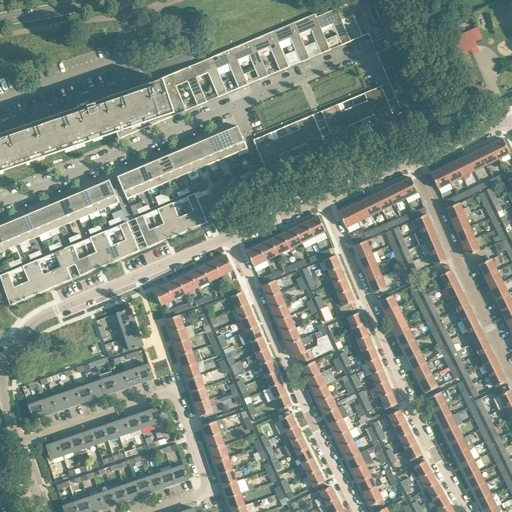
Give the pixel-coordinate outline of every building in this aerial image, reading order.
[(381,21),(379,17),(380,19),(375,21),(372,15),(369,9),(369,8),(374,6),(375,8),(376,8),(373,2),(372,0),(356,0),(355,1),(369,34),(372,43),(373,43),(373,42),(375,42),(384,38),(383,38),(387,36),(388,36),(386,33),(385,30),(383,25),(381,21)] [(362,37),(369,34),(355,1),(345,5),(346,5),(340,7),(337,8),(342,20),(353,15),(354,17),(361,34),(362,36),(362,37)] [(351,41),(342,20),(337,8),(325,13),(320,16),(320,15),(316,17),(321,29),(333,24),(333,26),(340,43),(341,43),(341,44),(341,45),(351,41)] [(321,53),(321,54),(331,50),(330,50),(330,49),(321,29),(316,17),(316,16),(317,15),(316,13),(303,19),(298,21),(294,22),(299,34),(311,29),(312,31),(311,31),(320,51),(321,53)] [(277,30),(274,31),(279,43),(282,49),(291,45),(293,44),(299,60),(300,62),(300,63),(310,59),(310,58),(309,58),(305,47),(299,34),(294,22),(282,27),(283,28),(277,30)] [(487,87),(473,54),(479,51),(477,46),(476,42),(482,39),(478,27),(450,39),(472,93),(487,87)] [(257,38),(253,40),(258,51),(270,47),(271,48),(270,49),(271,51),(279,69),(280,70),(280,71),(289,67),(284,55),(282,49),(279,43),(274,31),(262,36),(257,39),(257,38)] [(268,75),(258,51),(253,40),(241,45),(236,47),(233,48),(238,60),(249,55),(250,57),(258,77),(259,79),(259,80),(269,76),(269,75),(268,75)] [(391,46),(377,53),(376,53),(381,63),(383,67),(382,67),(384,71),(385,71),(384,70),(391,67),(397,80),(404,76),(403,72),(401,68),(399,63),(398,60),(394,50),(393,50),(392,47),(392,46),(391,46)] [(216,56),(212,57),(217,69),(220,75),(231,70),(238,86),(239,88),(238,88),(239,88),(239,89),(248,85),(248,84),(247,82),(244,76),(238,60),(233,48),(221,53),(221,54),(216,56)] [(227,93),(217,69),(212,57),(204,61),(200,62),(195,64),(192,66),(197,77),(208,73),(209,74),(209,75),(217,95),(217,94),(218,96),(218,97),(228,93),(227,93)] [(207,101),(197,77),(192,66),(171,74),(176,86),(188,81),(188,83),(197,103),(198,105),(197,105),(198,106),(207,102),(207,101)] [(320,79),(310,83),(320,105),(335,98),(335,96),(342,93),(341,91),(354,85),(350,76),(352,75),(349,68),(326,78),(321,81),(320,79)] [(116,133),(119,139),(176,115),(177,114),(178,114),(187,110),(186,110),(176,86),(171,74),(154,82),(153,82),(146,85),(141,87),(0,135),(0,172),(114,133),(116,133)] [(395,94),(394,95),(396,99),(397,102),(402,113),(409,110),(409,109),(415,107),(417,106),(415,102),(414,99),(413,96),(411,92),(404,76),(397,80),(402,92),(395,95),(395,94)] [(371,90),(363,93),(364,94),(365,94),(367,101),(354,106),(357,114),(387,101),(383,90),(381,87),(381,86),(377,88),(371,91),(371,90)] [(391,109),(387,101),(357,114),(361,121),(363,120),(374,116),(377,123),(376,123),(376,124),(383,121),(383,120),(389,118),(390,118),(394,116),(392,112),(391,109)] [(339,104),(332,107),(325,110),(325,109),(321,111),(323,115),(324,118),(324,119),(327,126),(357,114),(354,106),(341,112),(338,105),(339,104)] [(357,114),(327,126),(332,137),(334,141),(333,141),(334,141),(338,140),(338,139),(344,137),(352,134),(351,133),(350,134),(348,127),(357,123),(361,121),(357,114)] [(293,132),(286,135),(289,142),(319,130),(315,119),(313,116),(314,115),(313,115),(309,116),(309,117),(303,119),(295,122),(290,124),(293,132)] [(227,130),(237,153),(237,151),(239,150),(246,147),(247,149),(247,148),(245,144),(244,142),(244,141),(238,126),(228,130),(227,130)] [(217,134),(227,157),(227,155),(229,155),(229,154),(236,151),(237,153),(227,130),(227,131),(218,135),(218,134),(217,134)] [(308,152),(315,149),(322,146),(322,147),(326,145),(324,141),(323,138),(323,137),(319,130),(289,142),(293,150),(306,144),(309,151),(308,152)] [(271,133),(271,132),(264,135),(264,136),(257,138),(253,140),(255,144),(256,147),(259,155),(289,142),(286,135),(273,140),(270,133),(271,133)] [(207,138),(217,161),(217,160),(219,159),(226,155),(227,157),(217,134),(217,135),(208,139),(208,138),(207,138)] [(197,142),(207,165),(208,165),(207,164),(209,163),(216,160),(217,161),(207,138),(207,139),(198,143),(198,142),(197,142)] [(495,143),(491,145),(498,159),(510,154),(503,138),(495,142),(495,143)] [(187,146),(197,170),(198,169),(197,168),(199,167),(206,164),(207,165),(197,142),(197,143),(188,147),(188,146),(187,146)] [(289,142),(259,155),(264,166),(266,169),(265,169),(266,170),(270,168),(276,165),(276,166),(284,163),(283,162),(282,162),(280,156),(293,150),(289,142)] [(486,147),(479,150),(486,165),(498,159),(491,145),(487,147),(486,147)] [(177,151),(187,174),(188,174),(187,172),(189,171),(196,168),(197,170),(187,146),(187,147),(178,151),(178,150),(177,151)] [(471,154),(467,156),(474,171),(486,165),(479,150),(471,154)] [(168,155),(177,178),(178,178),(177,176),(179,176),(179,175),(186,172),(187,174),(177,151),(177,152),(168,155)] [(158,159),(167,182),(168,182),(167,181),(169,180),(169,179),(176,176),(177,178),(168,155),(167,155),(168,156),(158,160),(158,159)] [(463,158),(455,162),(462,177),(474,171),(467,156),(463,158)] [(148,163),(157,186),(158,186),(157,185),(159,184),(166,181),(167,182),(158,159),(157,159),(158,160),(148,164),(148,163)] [(447,166),(443,168),(450,183),(462,177),(455,162),(447,166)] [(138,167),(147,190),(148,190),(147,189),(149,188),(156,185),(157,186),(148,163),(147,163),(148,164),(138,168),(138,167)] [(128,172),(137,195),(138,194),(137,193),(139,192),(146,189),(147,191),(147,190),(138,167),(137,168),(138,168),(128,172),(128,171),(128,172)] [(438,189),(450,183),(443,168),(439,170),(431,174),(438,189)] [(125,194),(127,199),(128,199),(127,197),(129,197),(129,196),(136,193),(137,195),(128,172),(127,172),(128,173),(119,176),(118,176),(117,176),(124,192),(125,194)] [(505,173),(493,179),(495,183),(507,177),(505,173)] [(403,182),(399,183),(406,198),(409,204),(420,198),(418,192),(411,177),(405,180),(403,181),(403,182)] [(508,194),(511,191),(511,178),(503,183),(508,194)] [(100,183),(99,184),(109,207),(109,205),(116,202),(118,201),(118,203),(119,202),(117,198),(116,196),(116,195),(109,179),(109,180),(100,184),(100,183)] [(493,179),(481,184),(483,189),(495,183),(493,179)] [(394,185),(387,189),(394,204),(406,198),(399,183),(394,186),(394,185)] [(90,188),(89,188),(99,211),(99,209),(106,206),(108,205),(108,207),(109,207),(99,184),(99,185),(90,189),(90,188)] [(481,184),(469,190),(471,194),(483,189),(481,184)] [(80,192),(79,192),(89,215),(91,221),(101,216),(99,211),(89,188),(89,189),(80,193),(80,192)] [(379,193),(375,195),(382,210),(394,204),(387,189),(379,193)] [(457,196),(459,200),(471,194),(469,190),(457,196)] [(70,196),(69,196),(79,219),(79,217),(86,214),(86,215),(88,214),(89,215),(79,192),(79,193),(70,197),(70,196)] [(478,195),(484,207),(490,205),(484,192),(478,195)] [(187,197),(180,200),(182,204),(189,201),(193,212),(186,215),(192,229),(199,226),(207,222),(197,199),(195,193),(187,197)] [(495,193),(489,195),(492,201),(497,199),(495,193)] [(371,197),(363,201),(370,216),(382,210),(375,195),(371,197)] [(59,200),(69,224),(69,223),(69,222),(76,219),(78,218),(79,219),(69,196),(69,197),(60,201),(60,200),(59,200)] [(457,196),(444,202),(446,206),(459,200),(457,196)] [(503,210),(497,199),(492,201),(497,212),(503,210)] [(69,224),(59,200),(59,201),(50,205),(50,204),(49,205),(59,228),(59,226),(66,223),(68,222),(69,224)] [(165,206),(177,235),(185,232),(185,231),(192,229),(186,215),(179,218),(175,207),(182,204),(180,200),(173,203),(165,206)] [(355,205),(351,207),(358,222),(370,216),(363,201),(355,205)] [(452,221),(465,215),(471,213),(468,206),(462,209),(460,203),(447,209),(452,221)] [(40,209),(39,209),(49,232),(51,237),(61,233),(59,228),(49,205),(49,206),(40,209)] [(484,207),(490,219),(496,216),(490,205),(484,207)] [(169,238),(177,235),(165,206),(157,209),(158,209),(150,212),(152,217),(160,214),(164,224),(157,227),(163,241),(169,238)] [(339,213),(346,228),(358,222),(351,207),(347,209),(339,213)] [(415,217),(426,212),(424,207),(413,212),(415,217)] [(49,232),(39,209),(39,210),(30,214),(30,213),(29,213),(39,236),(40,236),(39,234),(46,231),(48,231),(49,232)] [(152,217),(150,212),(143,215),(135,218),(148,248),(156,244),(163,241),(157,227),(150,230),(145,220),(152,217)] [(413,212),(401,217),(403,222),(415,217),(413,212)] [(20,217),(19,217),(29,240),(30,240),(29,238),(36,235),(36,236),(38,235),(39,236),(29,213),(29,214),(20,218),(20,217)] [(503,224),(508,221),(505,214),(500,217),(503,224)] [(416,220),(421,231),(432,226),(427,215),(416,220)] [(452,221),(457,233),(470,227),(465,215),(452,221)] [(307,222),(314,237),(326,231),(318,216),(310,220),(311,220),(307,222)] [(496,216),(490,219),(496,230),(501,228),(496,216)] [(10,221),(19,244),(20,244),(19,243),(26,240),(28,239),(29,240),(19,217),(19,218),(10,222),(10,221)] [(389,223),(391,227),(403,222),(401,217),(389,223)] [(0,225),(0,226),(9,249),(10,249),(9,247),(16,244),(18,243),(19,245),(19,244),(10,221),(9,222),(10,222),(0,226),(0,225)] [(119,243),(124,257),(131,254),(140,251),(127,222),(119,225),(112,228),(114,233),(121,230),(126,240),(119,243)] [(295,228),(302,243),(314,237),(307,222),(302,224),(295,228)] [(389,223),(376,228),(378,232),(391,227),(389,223)] [(0,250),(6,248),(8,247),(9,249),(0,226),(0,250)] [(432,226),(421,231),(414,234),(419,245),(425,243),(437,238),(432,226)] [(403,239),(398,227),(394,229),(398,241),(403,239)] [(470,227),(457,233),(462,244),(475,239),(470,227)] [(105,231),(98,234),(110,263),(118,260),(124,257),(119,243),(111,246),(107,236),(114,233),(112,228),(105,231)] [(283,234),(290,249),(302,243),(295,228),(287,232),(283,234)] [(364,233),(366,238),(378,232),(376,228),(364,233)] [(507,238),(501,228),(496,230),(498,235),(494,237),(497,243),(507,238)] [(353,243),(366,238),(364,233),(362,229),(349,234),(353,243)] [(110,263),(98,234),(90,238),(83,241),(85,245),(92,242),(96,253),(89,256),(95,270),(102,267),(110,263)] [(271,240),(278,255),(290,249),(283,234),(279,236),(278,236),(271,240)] [(425,243),(430,254),(442,249),(437,238),(425,243)] [(494,244),(494,245),(499,253),(505,250),(511,247),(507,238),(497,243),(494,244)] [(408,250),(403,239),(398,241),(403,252),(408,250)] [(479,249),(475,239),(462,244),(467,256),(480,251),(479,249)] [(259,246),(266,261),(278,255),(271,240),(263,244),(259,246)] [(73,245),(64,249),(71,266),(75,265),(80,276),(88,273),(88,272),(95,270),(89,256),(79,260),(75,249),(85,245),(83,241),(73,245)] [(367,241),(354,246),(357,253),(359,258),(372,253),(367,241)] [(255,248),(247,252),(254,267),(266,261),(259,246),(255,248)] [(67,268),(71,266),(64,249),(54,253),(55,253),(45,257),(47,261),(56,257),(61,268),(51,272),(57,286),(64,283),(72,279),(67,268)] [(447,261),(442,249),(430,254),(435,266),(447,261)] [(403,252),(408,264),(413,261),(408,250),(403,252)] [(324,257),(322,253),(314,256),(316,261),(324,257)] [(361,263),(364,270),(377,264),(372,253),(359,258),(361,263)] [(222,276),(228,289),(231,294),(242,289),(237,278),(232,281),(228,273),(234,270),(226,255),(218,259),(214,261),(222,276)] [(324,260),(329,272),(341,267),(336,255),(324,260)] [(38,260),(30,263),(42,292),(50,289),(50,288),(57,286),(51,272),(44,275),(40,264),(47,261),(45,257),(38,260)] [(479,265),(485,277),(497,271),(492,259),(479,265)] [(222,276),(214,261),(210,263),(202,267),(210,282),(222,276)] [(418,273),(413,261),(408,264),(413,275),(418,273)] [(22,266),(15,269),(17,274),(24,271),(29,281),(22,284),(27,298),(34,295),(42,292),(30,263),(22,266)] [(299,268),(297,263),(289,266),(291,271),(299,268)] [(367,276),(369,281),(382,276),(377,264),(364,270),(366,277),(367,276)] [(430,295),(445,288),(457,282),(452,271),(451,271),(448,265),(436,270),(442,282),(427,289),(421,278),(416,281),(425,298),(430,295)] [(191,273),(198,288),(210,282),(202,267),(195,271),(191,273)] [(346,279),(341,267),(329,272),(334,284),(346,279)] [(17,274),(15,269),(8,272),(0,275),(0,278),(11,305),(21,301),(27,298),(22,284),(14,287),(10,277),(17,274)] [(485,277),(490,288),(503,282),(497,271),(485,277)] [(186,275),(178,279),(186,294),(198,288),(191,273),(186,275)] [(274,278),(272,274),(264,277),(266,282),(274,278)] [(296,279),(299,285),(305,283),(302,276),(296,279)] [(371,287),(374,293),(374,294),(376,292),(387,288),(382,276),(369,281),(371,286),(371,287)] [(171,283),(167,285),(174,300),(186,294),(178,279),(171,282),(171,283)] [(334,284),(338,295),(350,290),(346,279),(334,284)] [(263,286),(265,291),(268,298),(281,293),(276,281),(263,286)] [(463,293),(457,282),(445,288),(451,299),(463,293)] [(490,288),(496,300),(509,294),(503,282),(490,288)] [(159,300),(162,306),(174,300),(167,285),(163,287),(163,286),(154,290),(159,300)] [(220,292),(222,297),(231,294),(228,289),(220,292)] [(355,301),(350,290),(338,295),(343,306),(339,308),(342,315),(356,309),(353,302),(355,301)] [(236,308),(248,304),(243,292),(231,297),(236,308)] [(281,293),(268,298),(273,310),(286,305),(281,293)] [(463,293),(451,299),(456,310),(468,304),(463,293)] [(204,297),(205,303),(214,300),(212,294),(204,297)] [(496,300),(502,311),(511,306),(511,300),(509,294),(496,300)] [(380,302),(386,313),(398,307),(393,295),(380,302)] [(435,306),(430,295),(425,298),(430,309),(435,306)] [(205,303),(204,297),(195,300),(197,306),(205,303)] [(307,303),(310,308),(315,306),(312,300),(307,303)] [(186,304),(178,306),(180,312),(187,309),(186,304)] [(236,308),(241,320),(253,315),(248,304),(236,308)] [(474,315),(468,304),(456,310),(462,321),(474,315)] [(278,322),(291,316),(286,305),(273,310),(278,322)] [(180,312),(178,306),(170,309),(172,315),(180,312)] [(441,317),(435,306),(430,309),(436,320),(441,317)] [(511,306),(502,311),(508,323),(511,320),(511,306)] [(386,314),(391,324),(404,318),(398,307),(386,313),(386,314)] [(117,313),(121,326),(135,321),(131,309),(117,313)] [(348,317),(352,329),(364,324),(360,312),(348,317)] [(167,320),(170,329),(171,332),(184,327),(180,315),(167,320)] [(258,326),(253,315),(241,320),(246,331),(258,326)] [(462,321),(467,332),(479,326),(474,315),(462,321)] [(283,334),(296,328),(291,316),(278,322),(283,334)] [(217,317),(211,319),(214,325),(219,323),(217,317)] [(446,329),(441,317),(436,320),(441,331),(446,329)] [(391,324),(397,336),(410,330),(404,318),(391,324)] [(121,326),(126,338),(139,333),(135,321),(121,326)] [(323,323),(317,326),(320,332),(325,329),(323,323)] [(364,324),(352,329),(357,340),(369,335),(364,324)] [(184,327),(171,332),(175,344),(188,339),(195,337),(191,325),(184,327)] [(263,338),(258,326),(246,331),(251,343),(263,338)] [(467,332),(473,343),(484,337),(479,326),(467,332)] [(288,345),(301,340),(296,328),(283,334),(288,345)] [(311,336),(301,340),(288,345),(293,357),(296,356),(301,365),(313,359),(334,349),(325,329),(320,332),(322,337),(318,339),(318,346),(306,351),(303,345),(313,341),(311,336)] [(452,340),(446,329),(441,331),(447,342),(452,340)] [(397,336),(403,347),(415,341),(410,330),(397,336)] [(126,338),(119,340),(124,352),(142,346),(143,345),(139,333),(126,338)] [(338,335),(333,337),(335,343),(341,341),(338,335)] [(358,353),(362,352),(374,347),(369,335),(357,340),(353,342),(358,353)] [(484,337),(473,343),(469,345),(474,356),(478,354),(490,348),(484,337)] [(256,354),(267,349),(263,338),(251,343),(247,344),(252,356),(256,354)] [(188,339),(175,344),(179,356),(193,351),(188,339)] [(454,345),(452,340),(447,342),(452,353),(460,349),(458,343),(454,345)] [(403,347),(409,359),(421,353),(415,341),(403,347)] [(217,343),(212,345),(217,356),(222,354),(217,343)] [(367,363),(378,358),(374,347),(362,352),(367,363)] [(478,354),(484,365),(495,359),(490,348),(478,354)] [(179,356),(183,366),(183,368),(197,363),(203,361),(199,349),(179,356)] [(252,356),(247,358),(249,363),(258,359),(261,365),(272,360),(267,349),(252,356)] [(236,362),(231,351),(226,353),(231,365),(236,362)] [(343,360),(349,357),(346,351),(341,354),(343,360)] [(457,351),(452,353),(457,364),(463,362),(457,351)] [(409,359),(414,370),(427,364),(421,353),(409,359)] [(349,357),(343,360),(346,366),(352,363),(349,357)] [(107,358),(101,360),(95,362),(96,367),(108,363),(108,361),(107,358)] [(383,370),(378,358),(367,363),(371,375),(383,370)] [(495,359),(484,365),(479,368),(484,379),(489,376),(501,370),(495,359)] [(236,362),(231,365),(235,376),(246,372),(241,360),(236,362)] [(272,360),(261,365),(265,377),(277,372),(272,360)] [(90,369),(96,367),(95,362),(83,366),(84,371),(86,374),(92,372),(90,369)] [(302,368),(308,380),(320,373),(315,362),(302,368)] [(468,373),(463,362),(457,364),(463,376),(468,373)] [(188,380),(201,375),(197,363),(183,368),(188,380)] [(149,364),(137,368),(142,382),(154,378),(149,364)] [(419,381),(420,382),(432,376),(427,364),(414,370),(420,381),(419,381)] [(459,377),(453,365),(448,368),(454,379),(459,377)] [(137,368),(125,372),(130,386),(142,382),(137,368)] [(320,373),(308,380),(314,391),(326,385),(336,380),(330,369),(320,373)] [(388,381),(383,370),(371,375),(376,386),(388,381)] [(495,387),(506,381),(501,370),(489,376),(495,387)] [(112,372),(100,376),(101,381),(106,394),(118,390),(113,377),(112,372)] [(113,377),(118,390),(130,386),(125,372),(113,377)] [(277,372),(265,377),(270,388),(282,383),(277,372)] [(474,384),(468,373),(463,376),(468,387),(474,384)] [(354,382),(359,380),(357,374),(351,376),(354,382)] [(192,392),(205,387),(201,375),(188,380),(192,392)] [(432,376),(420,382),(425,393),(438,387),(432,376)] [(238,382),(240,387),(246,385),(243,379),(238,382)] [(359,380),(354,382),(357,388),(362,386),(359,380)] [(89,385),(94,398),(106,394),(101,381),(89,385)] [(388,381),(376,386),(381,398),(393,393),(388,381)] [(270,388),(263,391),(268,402),(275,399),(287,394),(282,383),(270,388)] [(479,395),(474,384),(468,387),(474,398),(479,395)] [(82,402),(94,398),(89,385),(77,389),(82,402)] [(240,387),(243,393),(248,391),(246,385),(240,387)] [(314,391),(319,402),(332,396),(326,385),(314,391)] [(192,392),(196,404),(209,400),(205,387),(192,392)] [(65,393),(70,407),(82,402),(77,389),(65,393)] [(433,410),(446,403),(451,401),(446,390),(428,399),(433,410)] [(502,402),(497,404),(500,410),(505,407),(511,403),(511,392),(511,390),(499,396),(502,402)] [(365,404),(370,402),(365,391),(359,393),(365,404)] [(58,411),(70,407),(65,393),(53,397),(58,411)] [(393,393),(381,398),(385,409),(397,404),(393,393)] [(473,405),(467,393),(462,396),(468,407),(473,405)] [(292,406),(287,394),(275,399),(280,411),(292,406)] [(319,402),(325,414),(337,408),(332,396),(319,402)] [(41,401),(45,415),(58,411),(53,397),(41,401)] [(214,398),(209,400),(196,404),(200,416),(213,412),(211,406),(216,404),(214,398)] [(475,401),(484,418),(489,415),(480,398),(475,401)] [(33,419),(45,415),(41,401),(29,405),(33,419)] [(247,404),(250,410),(256,408),(253,402),(247,404)] [(370,402),(365,404),(367,410),(373,408),(370,402)] [(446,403),(433,410),(434,411),(434,410),(439,421),(452,415),(446,403)] [(337,408),(325,414),(330,425),(343,419),(348,416),(349,416),(344,405),(337,408)] [(478,416),(473,405),(468,407),(473,418),(478,416)] [(168,419),(166,412),(163,413),(162,412),(160,407),(149,411),(153,424),(168,419)] [(256,408),(250,410),(252,416),(258,414),(256,408)] [(394,426),(405,421),(400,410),(386,417),(389,423),(392,422),(394,426)] [(149,411),(137,415),(142,428),(153,424),(149,411)] [(281,421),(275,424),(280,434),(286,431),(297,426),(292,415),(291,415),(289,411),(278,416),(281,421)] [(137,415),(126,419),(130,432),(142,428),(137,415)] [(439,421),(445,433),(457,426),(452,415),(439,421)] [(484,418),(489,429),(494,426),(489,415),(484,418)] [(132,436),(126,419),(115,422),(119,436),(122,444),(133,440),(132,436)] [(222,419),(203,426),(206,435),(207,438),(221,433),(227,431),(222,419)] [(343,419),(330,425),(336,437),(349,430),(343,419)] [(405,421),(394,426),(399,437),(411,431),(405,421)] [(119,436),(115,422),(103,426),(108,439),(119,436)] [(108,439),(103,426),(92,430),(96,443),(108,439)] [(291,442),(303,437),(297,426),(286,431),(291,442)] [(445,433),(451,444),(463,438),(457,426),(445,433)] [(500,437),(494,426),(489,429),(495,440),(500,437)] [(96,443),(92,430),(81,434),(85,447),(96,443)] [(336,437),(342,448),(354,442),(349,430),(336,437)] [(387,438),(383,431),(378,434),(382,441),(387,438)] [(411,431),(399,437),(405,448),(416,442),(411,431)] [(379,444),(373,432),(368,435),(374,447),(379,444)] [(208,441),(211,450),(225,445),(221,433),(207,438),(208,441)] [(85,447),(81,434),(69,438),(74,451),(75,456),(87,452),(85,447)] [(451,444),(456,455),(469,449),(474,447),(469,435),(463,438),(451,444)] [(151,437),(145,439),(147,445),(149,449),(155,447),(153,442),(151,437)] [(308,448),(303,437),(291,442),(284,446),(290,457),(297,453),(308,448)] [(500,451),(505,448),(500,437),(495,440),(500,451)] [(74,451),(69,438),(58,442),(63,455),(74,451)] [(63,455),(58,442),(47,446),(49,452),(48,452),(45,453),(48,460),(63,455)] [(342,448),(347,460),(360,453),(354,442),(342,448)] [(416,442),(405,448),(411,460),(422,455),(416,442)] [(379,458),(380,458),(384,456),(379,444),(374,447),(376,450),(378,455),(379,458)] [(215,459),(216,462),(229,457),(225,445),(211,450),(215,459)] [(360,453),(347,460),(353,471),(366,465),(373,461),(379,458),(378,455),(372,458),(369,454),(376,450),(374,447),(368,450),(367,450),(360,453)] [(302,465),(314,459),(308,448),(297,453),(302,465)] [(511,459),(505,448),(500,451),(505,462),(511,459)] [(456,455),(462,467),(474,461),(469,449),(456,455)] [(389,455),(392,463),(397,460),(394,453),(389,455)] [(233,469),(229,457),(216,462),(217,465),(220,474),(233,469)] [(319,470),(314,459),(302,465),(308,476),(319,470)] [(420,478),(431,471),(425,461),(414,467),(420,478)] [(462,467),(467,478),(480,472),(474,461),(462,467)] [(184,465),(172,469),(177,483),(189,479),(184,466),(184,465)] [(366,465),(353,471),(359,482),(371,476),(366,465)] [(164,487),(177,483),(172,469),(160,473),(164,487)] [(237,481),(233,469),(220,474),(224,486),(237,481)] [(313,487),(325,481),(319,470),(308,476),(313,487)] [(431,471),(420,478),(415,481),(422,491),(438,482),(431,471)] [(480,472),(467,478),(473,490),(486,483),(480,472)] [(160,473),(148,478),(152,491),(164,487),(160,473)] [(371,476),(359,482),(364,494),(377,488),(371,476)] [(140,495),(152,491),(148,478),(136,482),(140,495)] [(237,481),(224,486),(228,498),(242,493),(249,491),(245,479),(237,481)] [(136,482),(124,486),(128,499),(140,495),(136,482)] [(433,499),(444,493),(438,482),(422,491),(428,502),(433,499)] [(486,483),(473,490),(479,501),(491,495),(486,483)] [(411,491),(407,485),(403,487),(406,494),(411,491)] [(124,486),(112,490),(116,503),(128,499),(124,486)] [(332,487),(328,488),(320,492),(326,503),(337,498),(332,487)] [(377,488),(364,494),(370,505),(383,499),(377,488)] [(116,503),(112,490),(99,494),(104,508),(116,503)] [(317,506),(322,505),(317,492),(313,494),(317,506)] [(246,505),(242,493),(228,498),(232,510),(246,505)] [(450,504),(444,493),(433,499),(439,510),(450,504)] [(479,501),(484,511),(485,511),(497,506),(501,504),(495,493),(491,495),(479,501)] [(104,508),(99,494),(87,498),(92,511),(104,508)] [(91,511),(92,511),(87,498),(75,502),(78,511),(91,511)] [(326,503),(320,507),(322,511),(326,511),(330,510),(330,511),(336,511),(343,509),(337,498),(326,503)] [(78,511),(75,502),(63,506),(65,511),(78,511)]
